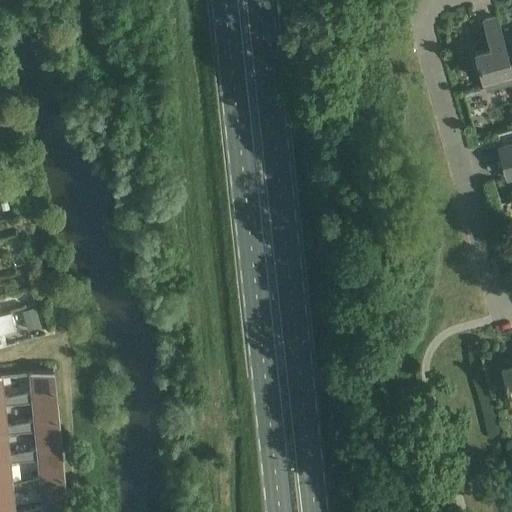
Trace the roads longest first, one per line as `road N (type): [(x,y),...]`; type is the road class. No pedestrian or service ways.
road 1 (primary): [(312,511),(257,0)]
road 2 (primary): [(225,0),(279,511)]
road 3 (residential): [(438,0),(425,27),(500,315),(511,312)]
